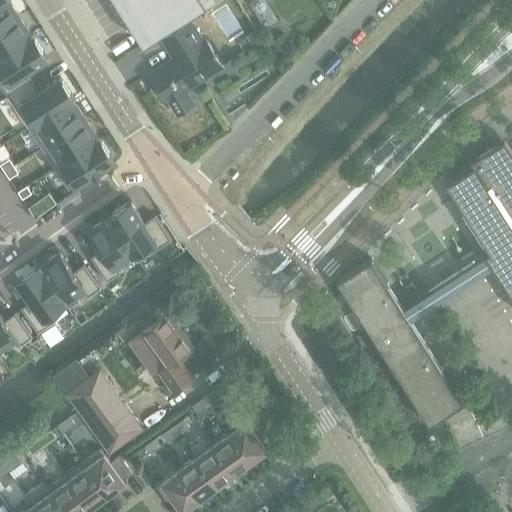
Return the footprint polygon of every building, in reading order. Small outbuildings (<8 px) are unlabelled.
[(0,0),(0,27),(19,15),(9,0),(0,0)] [(117,0),(138,33),(145,42),(209,0),(117,0)] [(19,15),(0,27),(0,55),(33,34),(32,33),(31,34),(19,15)] [(222,65),(205,38),(202,39),(190,20),(162,38),(174,57),(151,72),(168,99),(169,98),(178,112),(193,102),(184,89),(222,65)] [(255,30),(248,35),(254,45),(262,40),(255,30)] [(278,53),(291,44),(284,33),(271,41),(278,53)] [(33,34),(0,55),(0,82),(1,83),(8,95),(32,79),(26,69),(47,55),(33,34)] [(32,79),(8,95),(29,126),(74,97),(60,75),(39,89),(32,79)] [(74,97),(29,126),(42,146),(86,117),(73,98),(74,98),(74,97)] [(86,117),(42,146),(55,166),(100,137),(99,136),(98,136),(86,117)] [(445,180),(458,200),(489,248),(485,251),(486,253),(403,306),(371,256),(337,278),(429,422),(463,400),(410,318),(493,264),(511,293),(511,147),(504,136),(470,158),(472,162),(445,180)] [(100,137),(55,166),(68,188),(114,158),(100,137)] [(10,157),(0,164),(5,170),(15,164),(10,157)] [(15,164),(5,170),(9,177),(19,170),(15,164)] [(28,184),(18,190),(22,197),(32,191),(28,184)] [(36,218),(40,214),(57,203),(49,192),(29,207),(36,218)] [(131,200),(109,213),(139,259),(171,238),(155,213),(144,221),(131,200)] [(109,215),(89,228),(102,248),(91,255),(107,280),(120,271),(118,267),(135,255),(138,259),(139,259),(109,213),(109,214),(109,215)] [(39,263),(38,264),(67,304),(85,291),(88,295),(101,286),(84,262),(73,270),(59,251),(40,264),(39,263)] [(38,264),(18,279),(32,299),(21,307),(38,330),(51,321),(46,313),(63,301),(66,305),(67,304),(38,264)] [(0,355),(1,357),(2,356),(0,353),(0,345),(14,336),(19,344),(32,335),(15,311),(5,319),(0,311),(0,355)] [(143,331),(128,342),(153,375),(159,370),(173,388),(191,375),(178,358),(193,347),(168,313),(143,331)] [(53,375),(67,393),(109,452),(142,428),(100,369),(90,376),(76,358),(53,375)] [(203,397),(209,405),(220,397),(215,389),(203,397)] [(192,405),(198,413),(209,405),(203,397),(192,405)] [(247,411),(225,427),(229,432),(251,462),(251,461),(257,457),(258,457),(269,449),(257,433),(261,430),(247,411)] [(57,424),(62,432),(75,423),(69,415),(57,424)] [(190,425),(184,417),(173,425),(179,433),(190,425)] [(162,433),(168,441),(179,433),(173,425),(162,433)] [(57,436),(51,428),(39,437),(45,445),(57,436)] [(241,468),(241,469),(251,462),(229,432),(212,444),(234,474),(241,468)] [(151,452),(162,445),(157,436),(145,444),(151,452)] [(27,446),(32,454),(45,445),(39,437),(27,446)] [(234,474),(212,444),(208,439),(192,451),(196,456),(217,486),(234,474)] [(101,447),(83,460),(107,495),(115,489),(115,490),(126,482),(123,478),(132,472),(120,454),(111,461),(101,447)] [(22,461),(16,453),(4,462),(10,470),(22,461)] [(217,486),(196,456),(179,468),(201,498),(210,492),(210,491),(217,486)] [(100,500),(107,495),(83,460),(65,473),(90,508),(101,501),(100,500)] [(0,465),(0,477),(10,470),(4,462),(0,465)] [(200,498),(200,499),(201,498),(179,468),(157,484),(167,497),(171,495),(183,511),(194,504),(193,503),(200,498)] [(84,511),(90,508),(65,473),(48,486),(66,511),(84,511)] [(66,511),(48,486),(44,480),(26,493),(30,498),(40,511),(66,511)] [(40,511),(30,498),(13,511),(40,511)]
